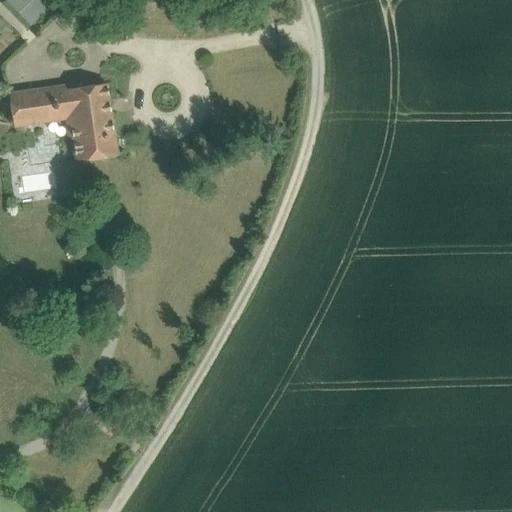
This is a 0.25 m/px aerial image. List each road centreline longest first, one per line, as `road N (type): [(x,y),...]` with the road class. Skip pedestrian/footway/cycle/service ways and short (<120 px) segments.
road 1 (track): [(306,0),(318,25),(311,144),(117,511)]
road 2 (track): [(318,25),(177,52),(95,45)]
